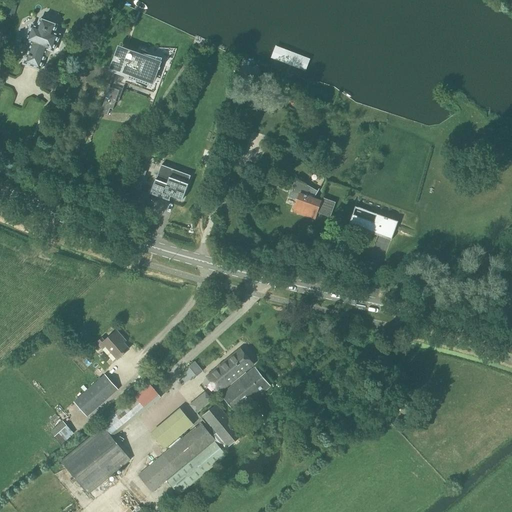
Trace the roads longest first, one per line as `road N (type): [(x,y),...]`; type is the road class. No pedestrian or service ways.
road 1 (secondary): [(511,339),(118,239),(0,191)]
road 2 (track): [(200,259),(201,189),(242,71)]
